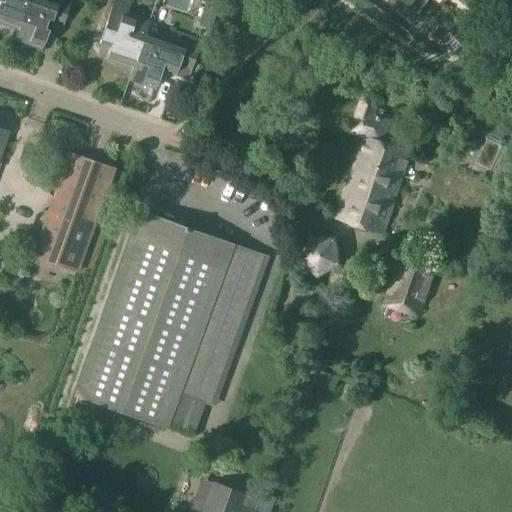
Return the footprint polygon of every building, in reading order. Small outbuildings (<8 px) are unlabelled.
[(0,0),(0,24),(17,30),(18,31),(28,0),(0,0)] [(57,0),(55,5),(41,0),(28,0),(18,31),(17,30),(13,41),(40,51),(51,22),(62,26),(71,0),(57,0)] [(396,0),(391,6),(410,21),(426,0),(396,0)] [(104,60),(129,69),(130,70),(143,35),(144,35),(145,32),(151,14),(149,13),(145,25),(121,17),(125,5),(113,1),(103,28),(98,43),(108,46),(104,60)] [(129,69),(125,80),(153,90),(160,69),(170,72),(170,74),(186,80),(199,42),(172,32),(169,40),(145,32),(144,35),(143,35),(130,70),(129,69)] [(363,137),(335,216),(334,218),(384,235),(412,151),(382,141),(389,119),(387,119),(389,113),(376,108),(379,99),(363,94),(350,133),(363,137)] [(0,154),(8,132),(0,128),(0,154)] [(69,155),(39,241),(34,254),(78,270),(113,171),(69,155)] [(141,212),(75,396),(167,429),(192,438),(204,404),(208,405),(262,256),(141,212)] [(357,272),(337,267),(340,265),(340,264),(337,241),(336,240),(336,239),(313,236),(311,236),(310,236),(300,258),(300,259),(300,260),(317,277),(318,277),(319,277),(333,269),(328,287),(350,293),(357,272)] [(476,269),(480,256),(464,250),(459,263),(476,269)] [(389,308),(400,314),(411,317),(418,318),(421,317),(422,313),(438,268),(438,265),(401,253),(399,256),(386,294),(383,305),(389,308)] [(201,511),(254,511),(255,510),(254,510),(257,499),(246,495),(247,493),(213,481),(212,483),(201,479),(191,508),(202,511),(201,511)]
